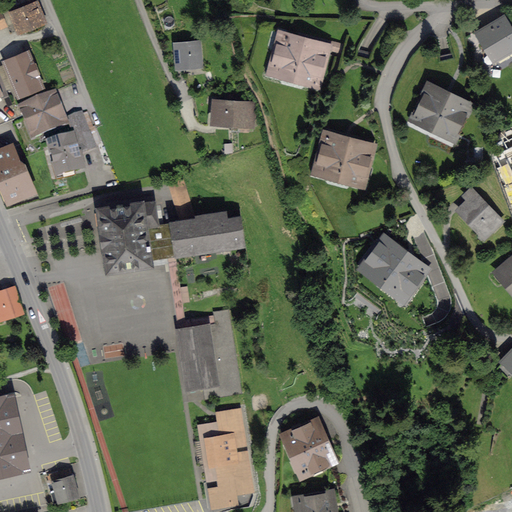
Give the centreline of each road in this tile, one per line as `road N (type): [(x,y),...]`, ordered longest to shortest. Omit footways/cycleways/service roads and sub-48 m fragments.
road 1 (residential): [(511,2),(446,9),(404,45),(382,95),(410,195),(465,304),(495,343),(511,338)]
road 2 (secondary): [(3,239),(62,383),(99,511)]
road 3 (residential): [(269,511),(271,440),(278,419),(303,404),(338,423),(359,511)]
road 4 (unknown): [(0,228),(163,192),(170,214)]
